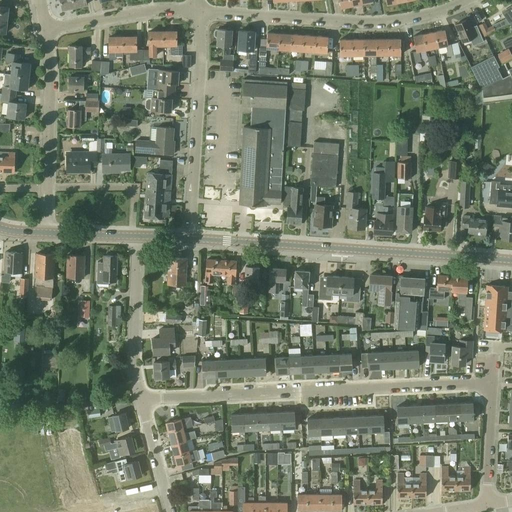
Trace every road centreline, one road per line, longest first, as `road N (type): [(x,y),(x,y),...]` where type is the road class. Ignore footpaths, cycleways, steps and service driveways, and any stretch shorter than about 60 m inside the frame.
road 1 (residential): [(141,399),(492,383)]
road 2 (secondary): [(511,261),(189,239)]
road 3 (residential): [(199,11),(397,22),(467,0)]
road 4 (residential): [(189,239),(199,11)]
road 5 (residential): [(44,233),(44,31)]
road 6 (residential): [(141,399),(133,366),(137,236)]
road 7 (residential): [(44,31),(162,9),(199,11)]
road 8 (residential): [(486,506),(492,383)]
